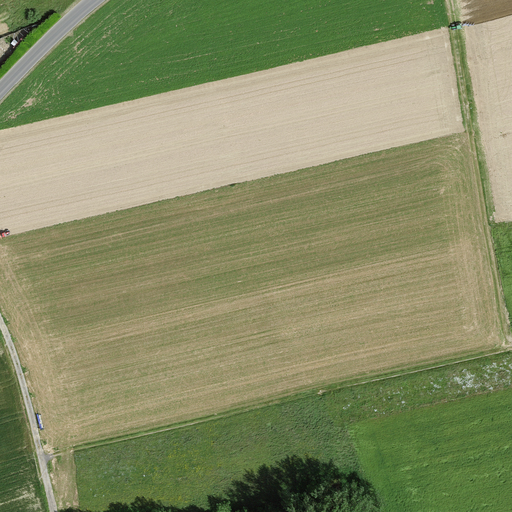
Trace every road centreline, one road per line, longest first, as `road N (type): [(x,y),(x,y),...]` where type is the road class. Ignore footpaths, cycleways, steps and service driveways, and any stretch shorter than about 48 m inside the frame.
road 1 (track): [(511,347),(40,457)]
road 2 (track): [(511,340),(446,0)]
road 3 (track): [(0,320),(53,511)]
road 4 (tertiary): [(0,90),(93,0)]
